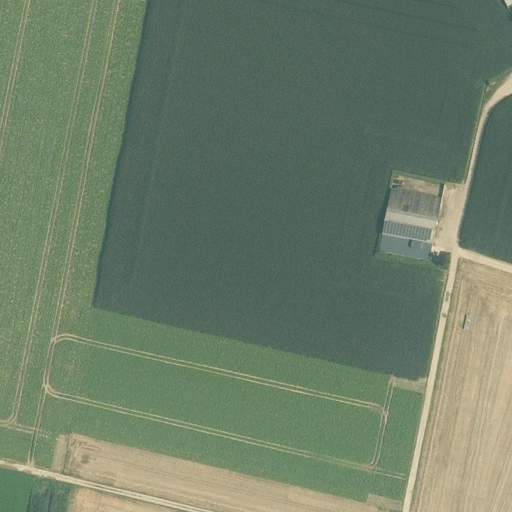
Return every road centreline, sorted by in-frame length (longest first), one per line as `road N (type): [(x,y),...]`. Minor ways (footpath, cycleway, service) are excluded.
road 1 (track): [(405,511),(480,133),(489,108),(511,87)]
road 2 (track): [(0,470),(175,511)]
